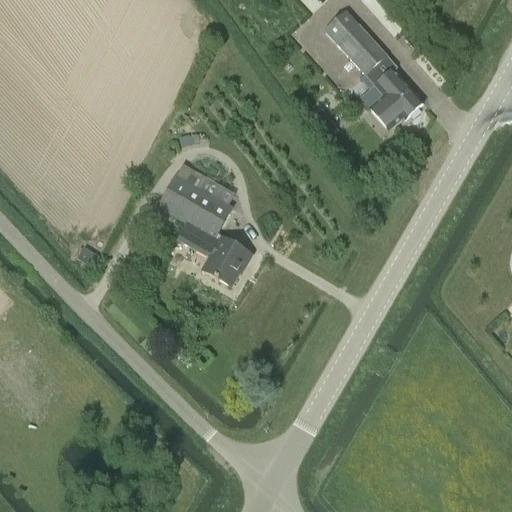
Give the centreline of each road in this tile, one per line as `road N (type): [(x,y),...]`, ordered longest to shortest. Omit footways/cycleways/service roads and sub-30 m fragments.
road 1 (unclassified): [(272,495),(511,81)]
road 2 (unclassified): [(272,495),(110,347),(0,232)]
